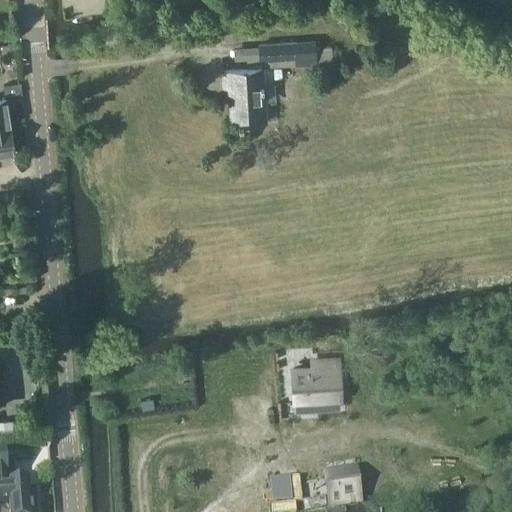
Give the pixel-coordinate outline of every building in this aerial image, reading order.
[(315,48),(315,42),(260,45),(261,60),(267,59),(267,66),(297,65),(297,66),(316,65),(316,64),(333,63),(332,47),(315,48)] [(235,60),(259,59),(258,46),(234,47),(235,60)] [(262,67),(223,69),(224,87),(231,87),(232,97),(230,97),(230,103),(231,122),(238,122),(238,124),(243,123),(243,121),(255,121),(264,120),(266,120),(265,101),(264,86),(264,85),(263,73),(262,67)] [(0,154),(17,152),(12,125),(9,101),(8,97),(23,95),(23,93),(21,83),(2,86),(4,98),(0,98),(0,154)] [(313,368),(293,369),(295,401),(339,398),(337,359),(312,360),(313,368)] [(141,399),(142,409),(155,407),(153,398),(141,399)] [(0,433),(13,433),(12,419),(0,420),(0,433)] [(7,478),(6,456),(0,456),(0,505),(9,505),(9,511),(29,511),(28,484),(6,486),(5,479),(7,478)] [(362,502),(357,471),(338,474),(339,478),(328,479),(332,506),(362,502)]
